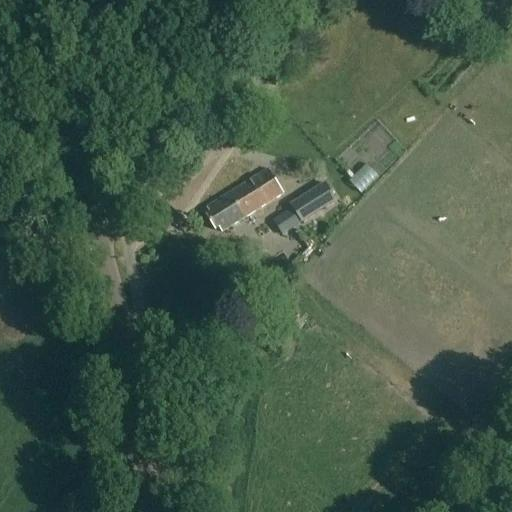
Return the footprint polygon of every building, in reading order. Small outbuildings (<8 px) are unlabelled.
[(201,28),(207,20),(199,14),(193,22),(201,28)] [(233,193),(207,210),(209,213),(205,216),(214,232),(218,229),(221,233),(282,195),(268,172),(233,193)] [(311,193),(322,210),(335,202),(325,185),(311,193)] [(281,237),(283,236),(302,224),(297,215),(298,214),(292,209),(273,221),(271,222),(281,237)] [(271,315),(287,299),(279,291),(264,307),(271,315)]
